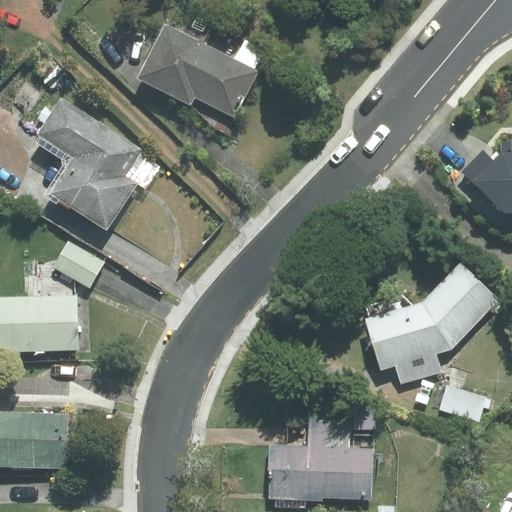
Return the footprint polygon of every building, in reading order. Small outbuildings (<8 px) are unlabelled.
[(195,95),(233,116),(257,71),(252,69),(262,50),(241,39),(231,57),(168,23),(138,79),(190,106),(195,95)] [(60,193),(113,228),(140,186),(143,182),(131,175),(148,150),(69,98),(46,133),(83,157),(60,193)] [(480,180),(511,211),(511,141),(506,141),(506,154),(500,161),(480,180)] [(480,180),(500,161),(488,149),(477,160),(466,171),(478,183),(480,180)] [(72,241),(58,267),(85,282),(93,287),(101,275),(108,262),(72,241)] [(373,318),(387,368),(400,365),(441,353),(458,349),(505,300),(466,263),(433,297),(426,304),(373,318)] [(0,351),(84,350),(83,295),(79,295),(0,296),(0,351)] [(441,353),(400,365),(403,375),(405,384),(446,373),(441,353)] [(451,386),(443,410),(482,422),(490,398),(451,386)] [(380,410),(358,410),(358,429),(379,429),(380,410)] [(0,464),(74,466),(75,413),(62,413),(0,411),(0,464)] [(312,445),(276,444),(274,496),(274,499),(376,503),(378,448),(354,447),(355,421),(313,420),(312,445)]
